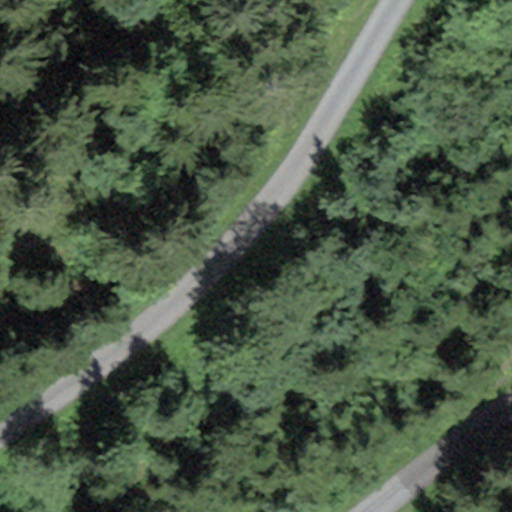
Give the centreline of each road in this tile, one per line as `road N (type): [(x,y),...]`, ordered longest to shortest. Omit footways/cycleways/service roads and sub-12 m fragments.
road 1 (unclassified): [(397,0),(285,184),(236,244),(70,387),(0,430)]
road 2 (unclassified): [(370,511),(511,411)]
